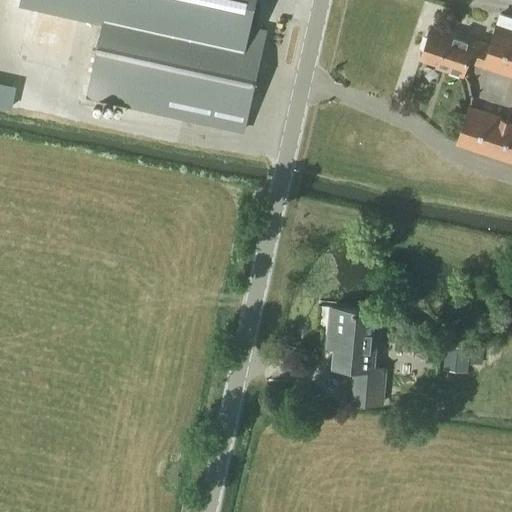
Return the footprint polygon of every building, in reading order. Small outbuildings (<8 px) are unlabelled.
[(107,0),(86,94),(208,122),(245,130),(267,30),(231,23),(131,0),(107,0)] [(490,45),(484,65),(511,73),(511,18),(501,14),(490,45)] [(431,29),(421,58),(438,63),(437,66),(464,75),(469,60),(484,65),(490,45),(450,32),(449,35),(431,29)] [(459,143),(511,160),(511,120),(471,107),(459,143)] [(373,312),(355,310),(334,308),(332,330),(337,331),(333,365),(355,367),(351,401),(381,404),(384,370),(372,369),(374,342),(370,342),(373,312)] [(446,346),(445,363),(467,365),(469,348),(446,346)]
